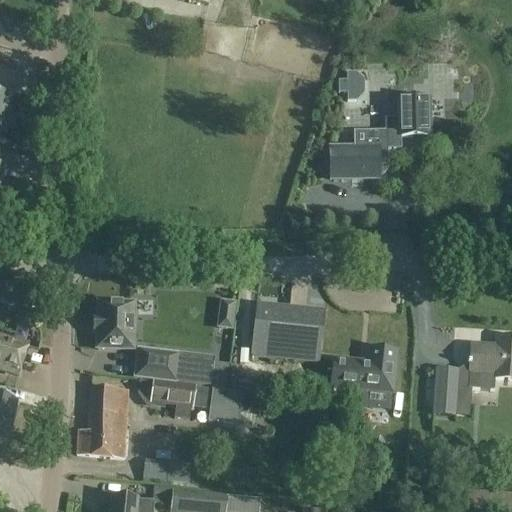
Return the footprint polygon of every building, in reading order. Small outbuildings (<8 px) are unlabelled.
[(355,104),(363,96),(363,84),(355,77),(346,77),(346,85),(338,85),(338,97),(346,96),(346,104),(355,104)] [(0,125),(9,100),(0,97),(0,125)] [(429,141),(428,101),(398,101),(398,121),(385,121),(385,133),(353,134),(353,151),(329,151),(330,182),(378,181),(378,177),(383,176),(386,173),(387,169),(386,151),(395,151),(398,149),(398,147),(409,146),(409,141),(429,141)] [(0,305),(10,308),(17,288),(0,283),(0,305)] [(219,301),(218,331),(235,332),(236,302),(219,301)] [(133,306),(97,305),(96,351),(132,352),(133,306)] [(256,312),(251,358),(318,365),(322,319),(256,312)] [(0,372),(18,378),(27,349),(0,339),(0,372)] [(486,349),(470,348),(469,365),(467,365),(467,372),(468,372),(468,375),(460,374),(459,391),(493,393),(494,379),(495,379),(511,380),(511,340),(496,339),(496,351),(486,351),(486,349)] [(333,362),(331,390),(392,396),(396,354),(369,351),(367,366),(333,362)] [(138,353),(135,380),(174,385),(208,389),(210,389),(213,364),(213,362),(178,358),(138,353)] [(459,391),(460,374),(436,372),(433,417),(457,419),(459,391)] [(152,384),(150,405),(167,407),(175,408),(174,421),(189,423),(190,410),(192,411),(193,411),(209,413),(207,425),(256,431),(260,399),(241,397),(241,395),(226,393),(225,393),(208,391),(196,389),(152,384)] [(123,392),(90,390),(87,434),(78,433),(77,458),(123,461),(126,416),(121,416),(123,392)] [(0,445),(7,447),(17,403),(0,399),(0,445)] [(144,464),(143,482),(172,484),(188,486),(190,468),(144,464)] [(112,501),(111,511),(152,511),(153,506),(170,507),(169,511),(224,511),(226,497),(187,494),(172,493),(171,494),(151,492),(150,504),(112,501)] [(511,511),(511,496),(450,493),(448,511),(511,511)]
